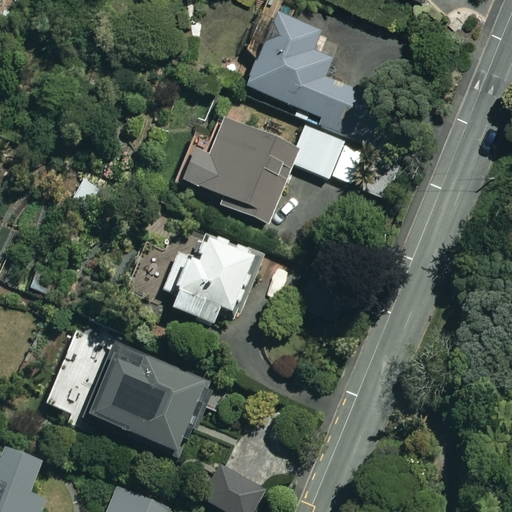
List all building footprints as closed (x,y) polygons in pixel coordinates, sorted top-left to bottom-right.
[(254,93),(327,123),(324,130),(352,141),(370,98),(325,80),(341,43),(285,20),(254,93)] [(301,154),(230,126),(204,193),(229,203),(224,218),(275,238),(302,171),(334,184),(348,146),(310,132),(301,154)] [(208,270),(197,265),(178,316),(224,333),(231,316),(245,322),(268,263),(218,244),(208,270)] [(84,420),(112,353),(80,339),(52,406),(84,420)] [(121,373),(100,426),(189,463),(219,390),(121,349),(112,369),(121,373)] [(0,491),(0,511),(71,511),(41,501),(52,471),(15,458),(2,492),(0,491)] [(263,511),(272,496),(226,472),(208,506),(219,511),(263,511)] [(172,511),(121,492),(113,511),(172,511)]
